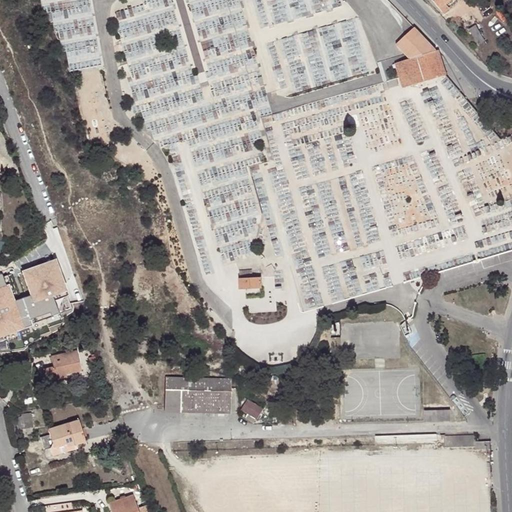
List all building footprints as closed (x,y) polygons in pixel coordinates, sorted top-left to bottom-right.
[(446,2),(448,0),(432,0),(444,13),(451,8),(446,2)] [(397,40),(410,58),(435,51),(416,25),(413,27),(397,40)] [(484,40),(476,25),(469,29),(477,44),(484,40)] [(444,75),(437,50),(435,51),(410,58),(396,62),(403,87),(444,75)] [(10,282),(7,283),(2,271),(0,271),(0,332),(33,321),(31,315),(51,309),(52,313),(60,310),(54,293),(68,288),(57,257),(22,269),(31,293),(16,298),(10,282)] [(262,287),(262,276),(253,276),(253,270),(240,271),(240,287),(262,287)] [(55,374),(63,373),(78,370),(75,351),(40,357),(41,368),(31,370),(33,382),(56,379),(55,374)] [(236,414),(237,378),(171,376),(171,411),(236,414)] [(269,408),(253,398),(247,409),(253,413),(262,419),(263,419),(269,408)] [(453,420),(453,407),(428,407),(429,420),(453,420)] [(276,412),(269,408),(263,419),(269,423),(276,412)] [(262,419),(253,413),(250,417),(259,423),(262,419)] [(33,423),(31,415),(16,419),(18,427),(33,423)] [(75,441),(76,444),(86,441),(80,420),(49,429),(51,434),(39,437),(42,450),(55,446),(56,453),(66,451),(64,444),(75,441)] [(441,432),(380,434),(380,445),(441,443),(441,432)] [(492,448),(492,441),(477,441),(477,435),(449,435),(449,445),(477,445),(477,448),(492,448)] [(77,448),(76,444),(75,441),(64,444),(66,451),(77,448)] [(141,511),(136,494),(111,502),(114,511),(141,511)]
